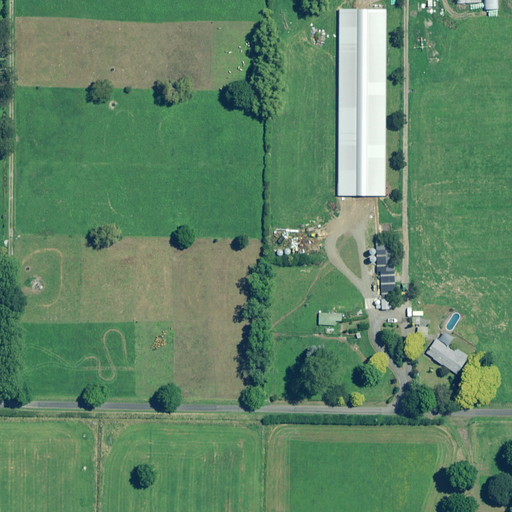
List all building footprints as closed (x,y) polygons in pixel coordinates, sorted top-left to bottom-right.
[(498,9),(497,0),(485,0),(486,10),(498,9)] [(375,262),(368,263),(369,275),(376,275),(375,262)] [(390,269),(379,270),(381,310),(392,309),(390,269)] [(341,314),(318,313),(318,325),(335,326),(335,321),(341,321),(341,314)] [(421,316),(409,315),(409,326),(420,326),(421,316)] [(434,332),(435,329),(435,322),(430,322),(422,322),(422,327),(417,327),(416,338),(428,338),(428,334),(432,334),(432,332),(434,332)] [(447,353),(432,342),(421,355),(449,377),(463,360),(450,349),(447,353)]
